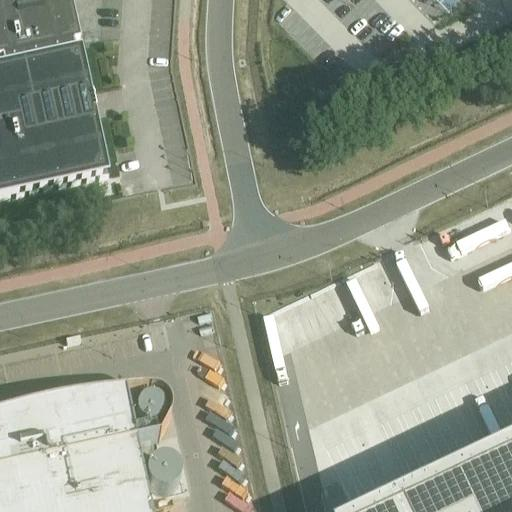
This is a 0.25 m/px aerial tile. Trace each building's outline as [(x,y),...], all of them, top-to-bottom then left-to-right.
[(0,70),(0,202),(108,179),(95,122),(90,123),(88,114),(93,113),(92,105),(89,105),(87,106),(85,99),(85,97),(90,96),(80,53),(74,54),(72,48),(79,47),(68,0),(0,0),(0,64),(2,70),(0,70)] [(511,196),(447,222),(457,246),(511,224),(511,196)] [(430,235),(378,258),(394,295),(424,282),(419,272),(442,262),(430,235)] [(0,511),(148,511),(135,449),(125,405),(124,398),(120,399),(109,400),(100,401),(90,402),(82,403),(74,404),(67,405),(60,406),(51,408),(44,410),(36,411),(30,413),(22,415),(11,418),(0,420),(0,511)] [(135,415),(135,418),(136,421),(136,424),(138,426),(140,428),(142,430),(144,431),(147,431),(150,431),(153,431),(155,430),(158,428),(161,426),(162,424),(163,421),(164,418),(164,416),(163,413),(162,411),(161,408),(159,406),(156,405),(154,403),(151,403),(148,403),(144,404),(142,405),(140,406),(139,407),(137,410),(136,412),(135,415)] [(511,511),(511,459),(400,511),(511,511)] [(146,476),(145,480),(145,483),(146,487),(148,490),(150,493),(152,494),(155,496),(158,497),(161,498),(164,497),(168,497),(171,495),(174,493),(176,490),(178,487),(179,484),(179,481),(179,478),(179,475),(178,472),(176,470),(175,468),(173,466),(170,465),(168,464),(165,463),(163,463),(160,463),(158,464),(155,465),(152,467),(149,469),(147,472),(146,476)]
